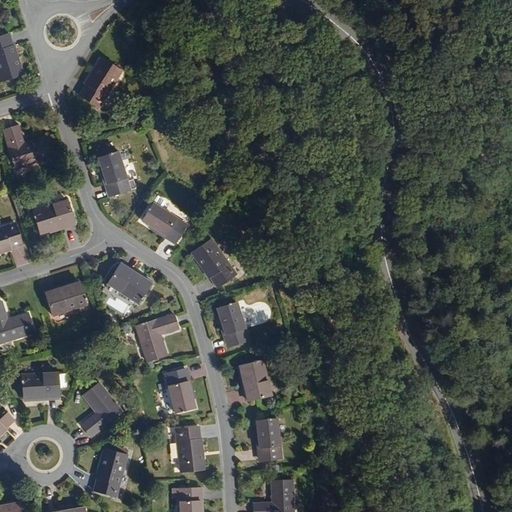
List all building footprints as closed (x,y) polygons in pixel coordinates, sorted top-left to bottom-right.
[(0,78),(12,75),(0,38),(0,78)] [(96,105),(118,67),(98,55),(76,93),(96,105)] [(133,121),(130,111),(118,115),(121,125),(133,121)] [(44,156),(38,136),(17,143),(11,124),(0,127),(0,138),(9,167),(44,156)] [(123,188),(111,150),(91,156),(93,165),(103,195),(123,188)] [(103,195),(93,165),(91,165),(101,195),(103,195)] [(64,222),(56,199),(22,211),(28,230),(50,223),(51,226),(64,222)] [(183,226),(147,202),(134,222),(170,246),(183,226)] [(0,248),(12,244),(4,222),(0,223),(0,248)] [(29,233),(51,226),(50,223),(28,230),(29,233)] [(227,273),(202,237),(183,251),(208,286),(227,273)] [(129,301),(140,284),(121,272),(122,269),(112,262),(99,282),(129,301)] [(142,281),(122,269),(121,272),(140,284),(142,281)] [(78,302),(71,279),(30,293),(37,316),(78,302)] [(243,340),(230,299),(208,306),(221,347),(243,340)] [(0,339),(23,332),(17,313),(0,318),(0,339)] [(156,334),(174,328),(169,313),(130,325),(142,361),(162,355),(156,334)] [(262,395),(254,359),(234,364),(239,386),(236,387),(239,400),(262,395)] [(239,386),(234,364),(231,364),(236,387),(239,386)] [(190,397),(183,368),(180,369),(187,398),(190,397)] [(187,398),(180,369),(160,373),(169,412),(189,407),(187,398)] [(48,398),(47,374),(12,376),(13,396),(35,395),(35,398),(48,398)] [(112,412),(88,383),(72,396),(86,414),(72,426),(81,438),(112,412)] [(0,429),(11,419),(0,407),(0,429)] [(275,459),(270,415),(247,418),(252,462),(275,459)] [(192,470),(187,427),(164,430),(168,472),(192,470)] [(106,498),(118,456),(94,450),(83,492),(106,498)] [(288,511),(287,480),(266,481),(267,504),(248,505),(248,511),(288,511)] [(194,511),(193,486),(172,487),(173,511),(194,511)] [(0,511),(12,511),(10,502),(1,503),(0,503),(0,511)]
